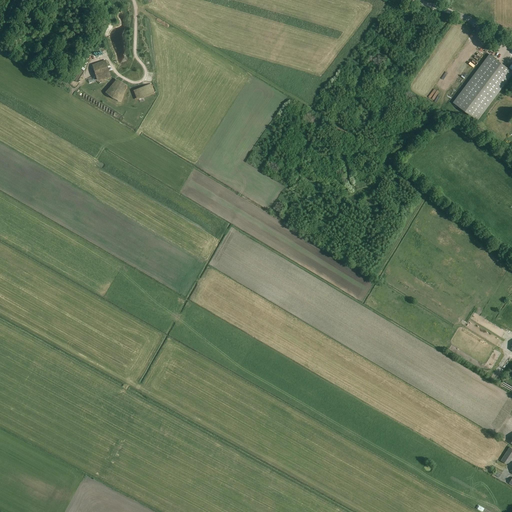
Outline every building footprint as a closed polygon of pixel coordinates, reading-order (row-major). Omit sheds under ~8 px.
[(511,71),(490,54),(453,103),(477,121),(511,75),(511,71)] [(105,61),(93,65),(98,81),(110,77),(109,73),(106,63),(105,61)] [(113,88),(110,93),(121,99),(126,85),(117,79),(111,87),(113,88)] [(151,85),(135,91),(138,99),(154,93),(151,85)] [(511,454),(511,448),(509,447),(500,460),(506,464),(511,454)]
